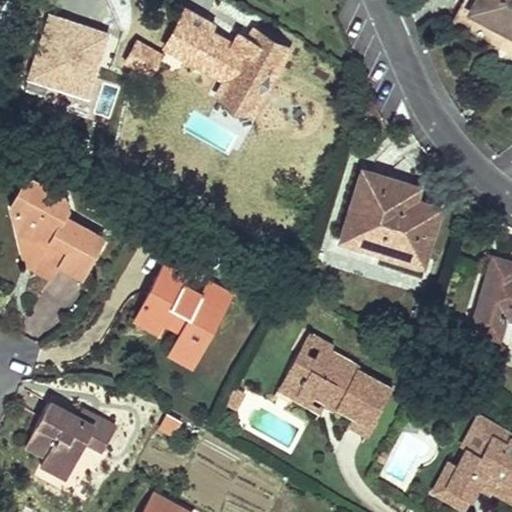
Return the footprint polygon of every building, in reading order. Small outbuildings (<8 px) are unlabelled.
[(477,0),(465,0),(462,7),(471,11),(477,0)] [(511,0),(477,0),(471,11),(511,35),(511,0)] [(87,94),(108,33),(50,13),(24,89),(47,97),(52,82),(87,94)] [(234,48),(183,20),(168,46),(229,80),(221,94),(253,112),(287,50),(282,47),(264,37),(259,46),(250,41),(241,36),(234,48)] [(271,24),(264,37),(282,47),(289,35),(271,24)] [(264,37),(255,32),(250,41),(259,46),(264,37)] [(163,55),(138,40),(126,60),(152,75),(163,55)] [(387,180),(365,174),(346,239),(422,262),(437,210),(411,202),(384,193),(387,180)] [(49,197),(53,189),(28,176),(10,206),(14,216),(30,187),(49,197)] [(415,188),(387,180),(384,193),(411,202),(415,188)] [(60,265),(81,277),(102,238),(65,218),(68,212),(65,196),(53,189),(49,197),(30,187),(14,216),(17,235),(30,240),(38,239),(46,245),(39,260),(56,270),(60,265)] [(30,240),(17,235),(24,264),(51,278),(56,270),(39,260),(46,245),(38,239),(30,240)] [(511,264),(494,259),(491,267),(511,273),(511,264)] [(189,273),(168,260),(135,318),(157,330),(162,321),(170,307),(189,318),(182,332),(170,353),(192,366),(231,296),(208,284),(202,296),(182,285),(189,273)] [(511,273),(491,267),(473,330),(499,338),(505,317),(511,319),(511,273)] [(189,318),(170,307),(162,321),(182,332),(189,318)] [(309,333),(298,354),(313,362),(322,346),(332,351),(334,347),(309,333)] [(313,362),(298,354),(286,377),(301,385),(296,395),(310,403),(313,397),(325,404),(328,397),(339,403),(335,409),(352,418),(370,428),(391,388),(358,370),(360,366),(332,351),(322,346),(313,362)] [(301,385),(286,377),(277,392),(319,415),(325,404),(313,397),(310,403),(296,395),(301,385)] [(239,396),(231,391),(223,404),(232,409),(239,396)] [(335,409),(339,403),(328,397),(325,404),(335,409)] [(79,418),(49,402),(27,443),(46,454),(41,464),(66,477),(86,442),(102,451),(115,427),(98,418),(94,426),(79,418)] [(98,418),(83,410),(79,418),(94,426),(98,418)] [(370,428),(352,418),(347,428),(365,437),(370,428)] [(511,434),(478,418),(462,446),(468,449),(480,455),(491,437),(505,446),(508,440),(511,441),(511,434)] [(480,455),(468,449),(456,468),(446,487),(470,500),(480,484),(511,501),(511,441),(508,440),(505,446),(491,437),(480,455)] [(446,487),(456,468),(448,463),(432,490),(464,509),(470,500),(446,487)] [(187,511),(155,494),(144,511),(187,511)]
